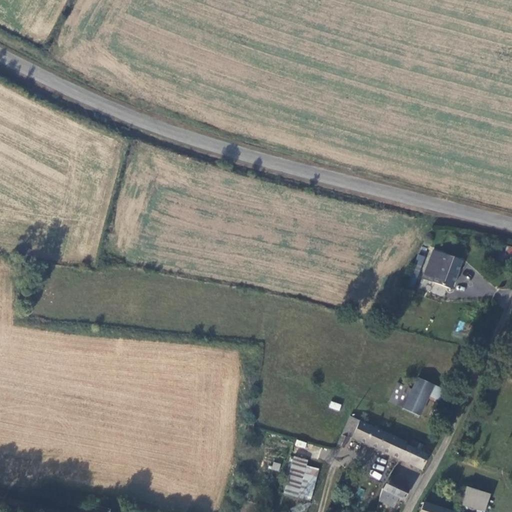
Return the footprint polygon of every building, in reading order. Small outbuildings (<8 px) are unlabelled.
[(511,246),(507,245),(502,257),(511,261),(511,259),(511,246)] [(460,256),(439,249),(433,247),(424,275),(452,284),(460,256)] [(421,372),(416,384),(407,402),(406,404),(423,411),(432,391),(437,380),(421,372)] [(416,384),(408,380),(400,399),(407,402),(416,384)] [(452,399),(456,389),(437,380),(432,391),(452,399)] [(328,408),(339,411),(341,404),(330,401),(328,408)] [(391,448),(400,452),(407,439),(408,437),(386,427),(354,412),(341,437),(346,439),(350,432),(354,433),(355,430),(391,448)] [(296,439),(295,446),(305,448),(306,442),(296,439)] [(400,452),(426,465),(432,450),(407,439),(400,452)] [(318,468),(307,465),(308,459),(292,456),(283,494),(311,500),(318,468)] [(279,471),(280,463),(273,461),(271,469),(279,471)] [(372,469),(369,475),(379,480),(382,475),(372,469)] [(393,471),(386,485),(391,487),(401,491),(406,493),(412,483),(396,475),(397,473),(393,471)] [(494,489),(470,482),(465,499),(489,506),(494,489)] [(397,501),(401,491),(391,487),(386,497),(397,501)] [(472,511),(428,498),(422,511),(472,511)]
